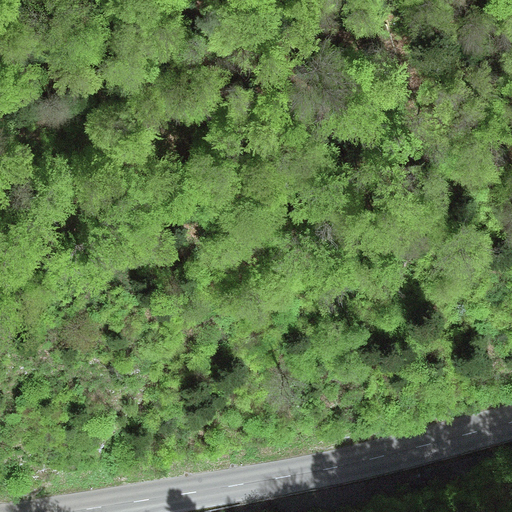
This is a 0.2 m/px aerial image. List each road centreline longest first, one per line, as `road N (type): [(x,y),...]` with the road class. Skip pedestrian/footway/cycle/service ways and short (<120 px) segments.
road 1 (track): [(462,0),(268,52),(204,89),(0,256)]
road 2 (secondary): [(511,423),(395,453),(69,511)]
road 3 (track): [(511,154),(359,217)]
